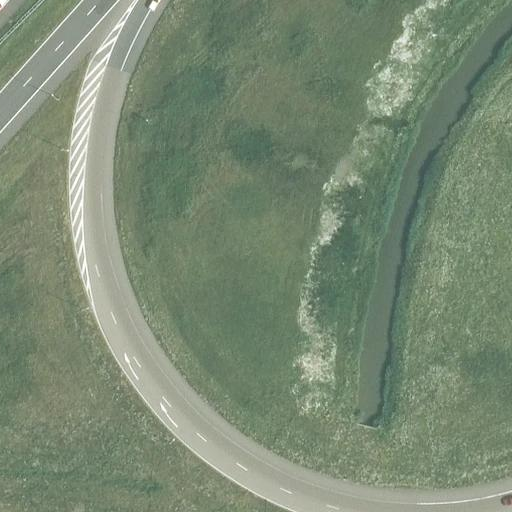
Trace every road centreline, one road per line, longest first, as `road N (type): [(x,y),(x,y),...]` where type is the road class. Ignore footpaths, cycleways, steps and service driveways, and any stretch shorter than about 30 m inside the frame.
road 1 (motorway): [(373,511),(289,491),(211,447),(145,374),(121,333),(95,246),(92,164),(110,77),(146,0)]
road 2 (motorway): [(0,113),(101,0)]
